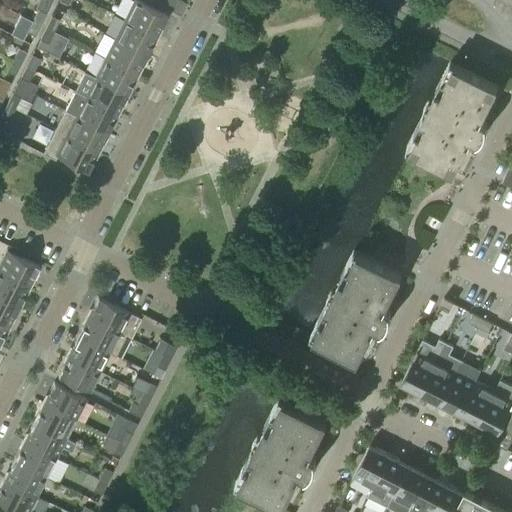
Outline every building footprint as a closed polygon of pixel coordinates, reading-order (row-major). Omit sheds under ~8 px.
[(137,0),(133,0),(124,19),(156,35),(166,15),(137,0)] [(152,0),(152,1),(169,9),(173,0),(152,0)] [(38,9),(32,20),(40,24),(45,13),(38,9)] [(53,31),(59,20),(51,16),(45,27),(53,31)] [(146,54),(156,35),(124,19),(114,38),(146,54)] [(34,35),(40,24),(32,20),(26,31),(34,35)] [(47,42),(53,31),(45,27),(39,38),(47,42)] [(146,54),(114,38),(104,57),(136,73),(146,54)] [(18,48),(12,59),(20,63),(26,52),(18,48)] [(31,54),(26,66),(33,70),(39,58),(31,54)] [(104,57),(94,76),(126,93),(136,73),(104,57)] [(14,74),(20,63),(12,59),(7,70),(14,74)] [(411,150),(429,159),(454,172),(471,137),(478,141),(481,138),(483,135),(486,130),(486,123),(480,119),(498,85),(455,63),(411,150)] [(28,81),(33,70),(26,66),(16,85),(33,94),(37,85),(28,81)] [(126,93),(94,76),(83,71),(74,90),(117,112),(126,93)] [(33,94),(16,85),(6,104),(14,108),(20,97),(29,102),(33,94)] [(64,109),(107,131),(117,112),(74,90),(64,109)] [(8,119),(14,108),(6,104),(0,115),(8,119)] [(107,131),(64,109),(54,129),(65,134),(97,150),(107,131)] [(97,150),(65,134),(54,129),(42,153),(54,159),(56,155),(87,171),(97,150)] [(6,249),(0,261),(0,271),(28,286),(38,266),(6,249)] [(390,311),(384,308),(401,274),(359,252),(314,338),(357,360),(375,326),(381,329),(387,324),(389,319),(390,311)] [(0,295),(18,305),(28,286),(0,271),(0,295)] [(0,320),(8,324),(18,305),(0,295),(0,320)] [(139,317),(97,296),(87,316),(129,338),(139,317)] [(453,303),(443,298),(439,306),(449,311),(453,303)] [(473,313),(469,322),(479,327),(483,318),(473,313)] [(129,338),(87,316),(77,335),(109,352),(119,357),(129,338)] [(479,327),(488,331),(492,323),(483,318),(479,327)] [(0,340),(8,324),(0,320),(0,340)] [(489,332),(488,331),(479,327),(475,332),(486,338),(489,332)] [(67,354),(99,371),(109,352),(77,335),(67,354)] [(446,342),(439,338),(436,345),(423,338),(401,382),(421,392),(437,360),(446,342)] [(154,350),(162,354),(170,358),(175,347),(159,339),(154,350)] [(148,361),(164,369),(170,358),(162,354),(154,350),(152,352),(150,353),(148,357),(149,359),(148,361)] [(99,371),(67,354),(57,375),(89,391),(99,371)] [(476,379),(481,369),(462,359),(457,369),(440,402),(459,412),(476,379)] [(421,392),(440,402),(457,369),(437,360),(421,392)] [(142,393),(148,381),(137,376),(132,387),(142,393)] [(495,389),(476,379),(459,412),(478,422),(495,389)] [(511,384),(500,379),(495,389),(478,422),(498,432),(511,405),(511,384)] [(142,393),(150,397),(156,385),(148,381),(142,393)] [(85,398),(53,382),(43,402),(75,418),(85,398)] [(144,408),(150,397),(142,393),(136,404),(132,401),(127,410),(140,417),(144,408)] [(326,421),(284,399),(240,486),(282,508),(300,473),(306,476),(312,471),(315,466),(315,458),(309,455),(326,421)] [(75,418),(43,402),(33,421),(65,438),(75,418)] [(75,443),(65,438),(33,421),(23,440),(55,457),(61,446),(71,451),(75,443)] [(118,440),(126,444),(131,433),(123,429),(118,440)] [(55,457),(23,440),(13,460),(45,476),(55,457)] [(112,451),(120,455),(126,444),(118,440),(112,451)] [(369,444),(352,477),(372,487),(389,454),(369,444)] [(372,487),(392,497),(409,464),(389,454),(372,487)] [(45,476),(13,460),(4,479),(36,495),(45,476)] [(409,464),(392,497),(387,505),(399,511),(408,511),(411,507),(428,473),(409,464)] [(104,467),(98,479),(106,483),(112,471),(104,467)] [(428,473),(411,507),(408,511),(432,511),(447,483),(428,473)] [(0,485),(0,502),(18,511),(43,511),(48,502),(36,495),(4,479),(0,485)] [(98,479),(92,490),(100,494),(106,483),(98,479)] [(465,492),(447,483),(432,511),(456,511),(467,492),(465,491),(465,492)] [(456,511),(506,511),(467,492),(456,511)]
